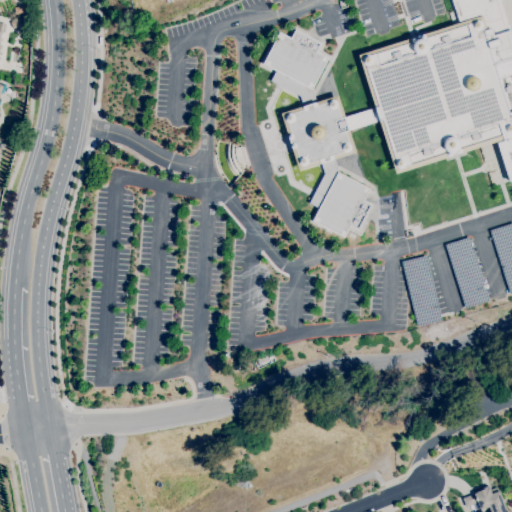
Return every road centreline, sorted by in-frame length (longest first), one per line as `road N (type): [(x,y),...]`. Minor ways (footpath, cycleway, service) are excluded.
road 1 (residential): [(48,428),(204,409),(333,367),(476,346),(511,328)]
road 2 (secondary): [(48,428),(38,283),(80,83),(77,0)]
road 3 (secondary): [(54,0),(51,127),(14,288)]
road 4 (secondary): [(14,288),(26,430)]
